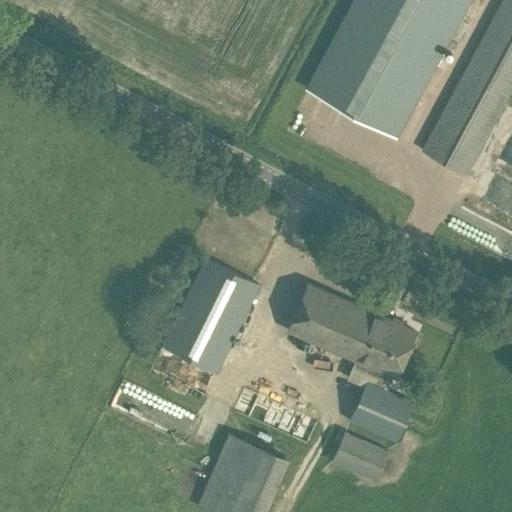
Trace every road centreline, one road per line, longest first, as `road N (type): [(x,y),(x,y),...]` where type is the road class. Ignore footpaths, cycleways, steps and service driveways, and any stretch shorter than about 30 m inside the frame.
road 1 (tertiary): [(511,306),(0,34)]
road 2 (track): [(342,407),(277,511)]
